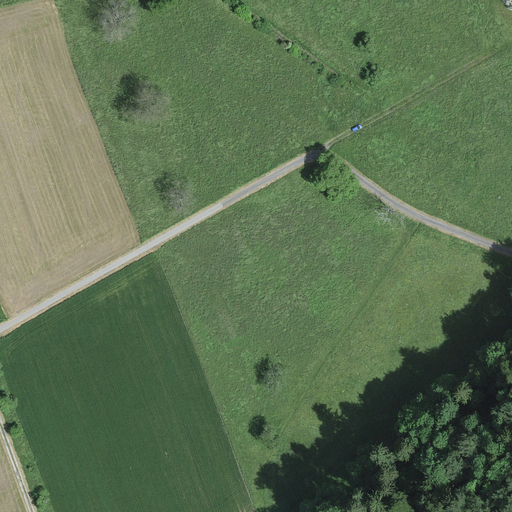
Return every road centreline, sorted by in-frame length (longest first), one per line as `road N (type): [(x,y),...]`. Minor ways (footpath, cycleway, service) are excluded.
road 1 (residential): [(0,328),(313,152)]
road 2 (unclassified): [(313,152),(433,223),(511,254)]
